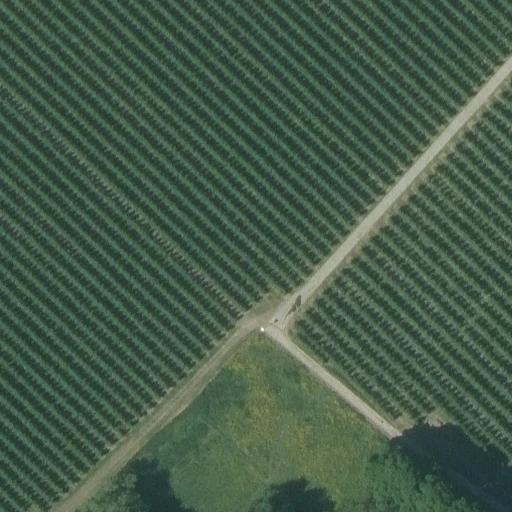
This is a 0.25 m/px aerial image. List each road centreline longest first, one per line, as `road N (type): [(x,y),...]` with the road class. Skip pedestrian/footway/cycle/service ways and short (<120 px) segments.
road 1 (track): [(501,511),(274,332),(511,62)]
road 2 (track): [(62,511),(239,333),(258,322),(277,325)]
